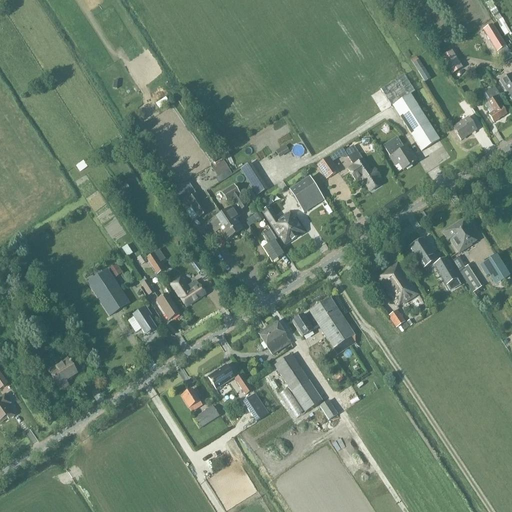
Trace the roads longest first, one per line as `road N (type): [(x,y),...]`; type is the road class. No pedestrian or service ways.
road 1 (unclassified): [(0,474),(511,144)]
road 2 (track): [(490,511),(325,266)]
